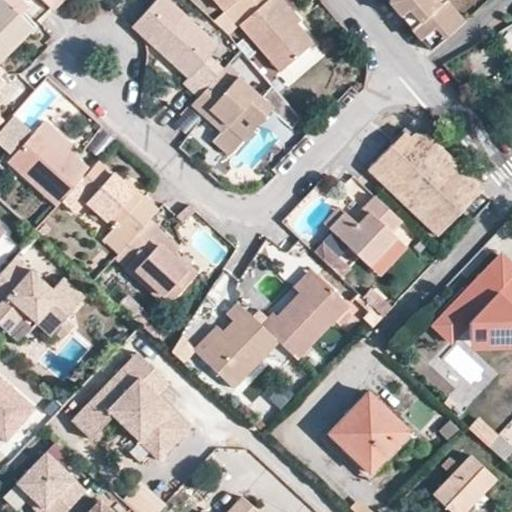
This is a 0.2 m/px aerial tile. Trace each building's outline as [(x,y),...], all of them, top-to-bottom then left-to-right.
[(0,0),(0,60),(32,29),(17,15),(1,0),(0,0)] [(26,0),(1,0),(17,15),(29,2),(26,0)] [(42,0),(53,11),(63,0),(42,0)] [(180,82),(198,97),(224,68),(208,54),(216,44),(167,0),(149,0),(134,17),(157,39),(153,44),(186,75),(180,82)] [(239,24),(266,0),(215,0),(238,26),(239,24)] [(288,3),(285,0),(266,0),(239,24),(279,70),(311,44),(296,24),(282,8),(288,3)] [(412,28),(432,50),(464,22),(444,0),(439,5),(433,0),(391,0),(391,2),(401,14),(409,8),(420,20),(412,28)] [(301,19),(288,3),(282,8),(296,24),(301,19)] [(405,19),(412,28),(420,20),(409,8),(401,14),(405,19)] [(130,23),(143,35),(153,44),(157,39),(134,17),(130,23)] [(198,97),(192,105),(203,116),(209,109),(227,125),(243,140),(272,107),(226,65),(224,68),(198,97)] [(209,109),(203,116),(221,132),(227,125),(209,109)] [(14,115),(0,130),(0,136),(17,151),(34,132),(14,115)] [(45,119),(36,129),(65,153),(69,149),(73,144),(45,119)] [(398,151),(413,133),(407,128),(391,145),(398,151)] [(9,160),(58,204),(73,188),(91,169),(69,149),(65,153),(36,129),(34,132),(17,151),(9,160)] [(483,188),(480,185),(425,133),(413,133),(398,151),(391,145),(369,169),(438,234),(483,188)] [(149,219),(159,208),(143,194),(139,199),(121,182),(99,161),(91,169),(73,188),(89,203),(110,223),(115,227),(103,239),(118,254),(149,219)] [(139,199),(143,194),(126,177),(121,182),(139,199)] [(399,218),(375,195),(365,207),(371,211),(359,224),(353,218),(346,211),(330,228),(369,265),(396,236),(390,229),(399,218)] [(100,232),(110,223),(89,203),(80,212),(100,232)] [(330,228),(346,211),(339,205),(323,221),(330,228)] [(371,211),(365,207),(353,218),(359,224),(371,211)] [(118,254),(116,256),(126,265),(124,267),(166,306),(196,273),(174,254),(155,237),(161,230),(149,219),(118,254)] [(155,237),(174,254),(179,247),(161,230),(155,237)] [(407,246),(396,236),(369,265),(380,276),(407,246)] [(511,266),(499,255),(445,313),(461,328),(468,321),(495,292),(511,307),(511,266)] [(49,286),(13,256),(0,270),(0,325),(7,331),(23,313),(29,318),(33,313),(51,329),(60,336),(71,323),(63,315),(82,293),(60,274),(49,286)] [(299,294),(319,274),(311,267),(292,286),(299,294)] [(278,339),(297,356),(348,302),(319,274),(299,294),(279,316),(273,311),(261,323),(278,339)] [(511,307),(495,292),(468,321),(468,339),(511,336),(511,307)] [(232,385),(278,339),(261,323),(238,302),(225,314),(233,321),(223,331),(199,355),(232,385)] [(365,321),(371,328),(383,316),(372,307),(361,317),(365,321)] [(51,329),(33,313),(29,318),(47,334),(51,329)] [(199,355),(223,331),(216,324),(192,347),(199,355)] [(136,353),(124,366),(155,396),(168,384),(136,353)] [(155,396),(124,366),(70,421),(89,439),(111,416),(158,461),(189,429),(155,396)] [(0,434),(9,443),(41,407),(0,371),(0,434)] [(275,376),(259,393),(277,409),(293,392),(275,376)] [(370,472),(408,431),(368,393),(330,433),(370,472)] [(490,446),(504,458),(511,448),(511,446),(499,433),(488,444),(490,446)] [(451,511),(464,511),(496,479),(470,454),(433,494),(451,511)] [(69,511),(87,493),(75,482),(47,455),(2,501),(14,511),(19,511),(26,505),(32,511),(69,511)] [(75,511),(88,511),(96,504),(87,495),(73,509),(75,511)] [(255,511),(257,510),(243,497),(228,511),(255,511)]
